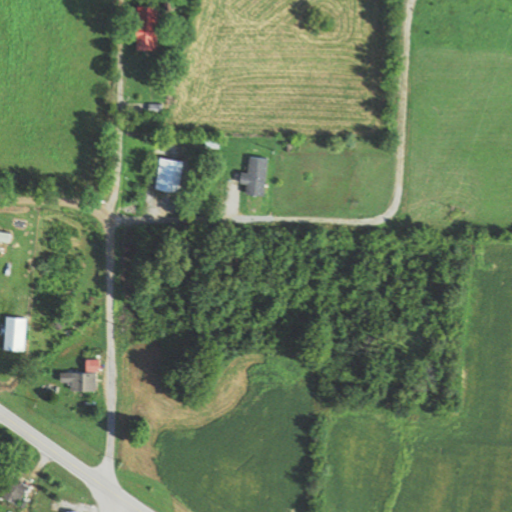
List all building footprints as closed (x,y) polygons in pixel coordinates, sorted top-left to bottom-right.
[(163,49),(163,8),(143,8),(143,49),(163,49)] [(188,159),(165,157),(161,189),(185,191),(188,159)] [(271,157),(251,157),(249,195),(270,196),(271,157)] [(16,233),(0,230),(0,241),(1,241),(0,245),(0,247),(13,249),(16,233)] [(29,349),(29,317),(9,317),(9,349),(29,349)] [(91,359),(91,372),(62,372),(62,382),(74,382),(74,390),(101,390),(101,359),(91,359)] [(3,496),(23,505),(33,485),(12,476),(3,496)]
